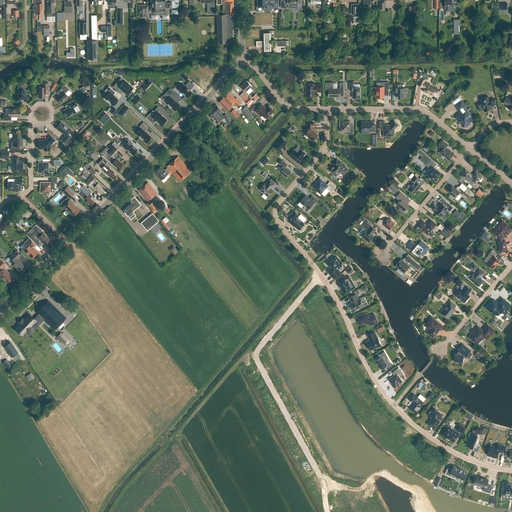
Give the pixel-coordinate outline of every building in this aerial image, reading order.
[(34,6),(33,7),(33,10),(34,11),(34,14),(35,15),(37,15),(37,20),(39,20),(39,19),(39,15),(39,13),(42,13),(42,5),(42,3),(41,3),(41,1),(41,0),(34,0),(34,3),(34,6)] [(47,0),(48,12),(46,12),(46,16),(55,16),(55,12),(54,12),(54,8),(56,8),(56,0),(54,0),(53,0),(47,0)] [(69,0),(73,0),(62,0),(63,0),(64,0),(64,13),(72,13),(72,3),(69,3),(69,0)] [(150,0),(150,1),(151,1),(151,7),(150,7),(150,8),(148,8),(148,7),(139,8),(139,16),(148,16),(148,10),(150,10),(151,11),(151,12),(154,12),(154,13),(157,13),(158,12),(161,12),(162,13),(164,13),(165,12),(167,12),(167,10),(168,10),(168,7),(167,6),(170,6),(170,7),(178,7),(177,0),(170,0),(170,1),(167,1),(168,0),(167,0),(150,0)] [(200,0),(200,3),(207,3),(207,14),(214,14),(214,5),(212,5),(212,3),(214,3),(213,0),(200,0)] [(264,7),(264,8),(264,9),(264,10),(265,10),(265,11),(266,12),(267,12),(268,12),(269,12),(270,12),(271,12),(271,11),(272,11),(272,10),(272,9),(273,8),(279,8),(278,0),(257,0),(258,7),(264,7)] [(455,0),(444,0),(444,9),(447,9),(447,10),(452,10),(452,9),(456,9),(456,3),(455,3),(455,0)] [(234,5),(233,1),(223,2),(224,14),(218,14),(219,43),(224,42),(233,42),(232,14),(234,14),(234,10),(236,10),(235,5),(234,5)] [(499,4),(499,13),(507,13),(507,3),(499,4)] [(88,59),(97,58),(96,15),(91,15),(91,40),(88,40),(88,59)] [(274,41),(271,41),(271,33),(264,33),(264,41),(256,41),(256,47),(264,47),(264,50),(269,50),(272,50),(272,47),(274,47),(274,46),(286,46),(286,45),(289,45),(289,41),(274,41)] [(422,87),(425,79),(427,74),(424,73),(424,74),(421,72),(418,80),(420,81),(418,85),(422,87)] [(124,80),(116,89),(120,93),(123,90),(127,94),(132,88),(124,80)] [(256,87),(252,83),(249,80),(248,81),(247,80),(241,86),(246,92),(250,88),(253,90),(256,87)] [(182,85),(178,89),(187,97),(191,93),(192,92),(190,90),(194,85),(189,81),(185,86),(183,84),(182,85)] [(148,82),(143,87),(146,90),(151,85),(148,82)] [(325,90),(328,90),(328,97),(335,97),(335,98),(340,98),(340,92),(344,92),(344,83),(340,83),(340,89),(333,89),(333,82),(325,82),(325,90)] [(376,87),(376,98),(383,98),(383,91),(384,91),(384,90),(388,90),(388,82),(381,82),(381,87),(376,87)] [(38,87),(38,97),(45,97),(45,90),(48,90),(48,83),(42,83),(42,87),(38,87)] [(315,83),(306,83),(306,97),(313,97),(313,95),(315,95),(315,92),(321,92),(321,84),(315,84),(315,83)] [(360,98),(360,88),(354,88),(354,83),(349,83),(349,90),(352,90),(352,98),(360,98)] [(423,91),(435,96),(436,94),(438,95),(440,91),(438,90),(430,86),(430,85),(426,83),(423,90),(423,91)] [(398,91),(398,98),(405,98),(405,94),(407,94),(407,88),(401,88),(401,84),(395,84),(395,91),(398,91)] [(56,98),(60,102),(68,95),(65,93),(69,89),(64,85),(58,91),(60,93),(56,98)] [(113,95),(116,92),(109,86),(105,91),(107,93),(104,97),(104,98),(103,99),(106,101),(107,100),(112,105),(118,99),(113,95)] [(18,94),(14,98),(18,102),(22,99),(24,101),(30,96),(23,88),(17,93),(18,94)] [(180,105),(174,99),(177,96),(170,89),(165,94),(168,98),(165,102),(175,111),(180,105)] [(219,102),(228,111),(232,107),(231,106),(234,102),(238,106),(241,103),(236,98),(235,99),(229,92),(223,98),(219,102)] [(240,96),(248,105),(247,106),(248,108),(254,102),(249,96),(249,97),(244,92),(240,96)] [(131,101),(134,104),(140,99),(137,95),(131,101)] [(488,96),(480,99),(481,103),(477,104),(479,110),(483,109),(484,111),(492,108),(491,106),(496,104),(494,98),(489,100),(488,96)] [(511,96),(510,98),(505,97),(503,103),(508,105),(507,107),(511,109),(511,96)] [(73,107),(77,105),(75,100),(68,104),(70,107),(63,110),(67,117),(76,112),(73,107)] [(469,113),(465,108),(466,107),(462,100),(455,105),(460,113),(457,115),(457,118),(458,119),(459,120),(460,120),(460,121),(462,121),(464,124),(464,126),(466,126),(469,124),(469,123),(468,122),(472,120),(472,118),(470,115),(469,115),(469,113)] [(219,112),(221,110),(216,104),(212,108),(221,120),(224,118),(219,112)] [(261,104),(255,111),(260,115),(261,114),(267,119),(274,110),(268,105),(266,108),(261,104)] [(121,116),(128,108),(126,107),(119,114),(121,116)] [(156,114),(152,117),(161,126),(163,124),(164,125),(167,121),(166,120),(167,120),(158,112),(160,109),(158,107),(154,111),(156,114)] [(246,107),(242,110),(249,120),(253,117),(246,107)] [(3,119),(11,119),(11,116),(20,116),(20,108),(8,108),(8,115),(3,115),(3,119)] [(212,108),(207,112),(212,118),(214,116),(219,122),(221,120),(212,108)] [(230,112),(236,118),(240,115),(234,109),(230,112)] [(226,113),(223,115),(229,124),(232,122),(226,113)] [(105,114),(99,121),(103,125),(110,118),(105,114)] [(361,130),(372,130),(372,131),(376,131),(376,125),(372,125),(372,121),(368,121),(368,122),(361,122),(361,130)] [(380,130),(383,130),(383,136),(394,136),(394,129),(398,125),(394,121),(391,125),(384,125),(384,121),(380,121),(380,130)] [(56,128),(65,135),(61,140),(66,143),(71,136),(67,133),(71,129),(61,122),(56,128)] [(340,122),(340,132),(348,132),(348,135),(353,134),(353,131),(350,131),(350,122),(340,122)] [(135,134),(145,143),(151,137),(144,131),(147,128),(142,123),(139,126),(141,128),(135,134)] [(307,130),(305,134),(313,141),(314,141),(316,139),(315,138),(318,134),(314,131),(315,129),(315,123),(307,123),(307,130)] [(11,141),(11,150),(18,150),(18,145),(22,145),(22,139),(23,139),(23,133),(13,133),(13,141),(11,141)] [(50,145),(55,140),(50,135),(45,140),(38,140),(38,149),(44,149),(44,150),(50,150),(50,145)] [(112,138),(118,144),(121,141),(115,135),(112,138)] [(273,146),(279,151),(288,141),(282,136),(273,146)] [(123,145),(121,146),(125,150),(127,149),(132,154),(137,149),(131,144),(132,143),(128,139),(127,140),(126,139),(122,144),(123,145)] [(440,153),(449,160),(454,154),(448,149),(446,147),(448,144),(443,140),(439,144),(444,148),(440,153)] [(112,144),(107,150),(111,155),(117,149),(112,144)] [(303,157),(306,153),(301,149),(298,153),(294,150),(290,156),(298,163),(303,157)] [(426,154),(420,149),(417,153),(423,158),(426,154)] [(90,155),(95,161),(99,164),(104,159),(100,155),(95,150),(90,155)] [(107,151),(103,156),(111,164),(114,166),(118,169),(122,164),(116,158),(116,159),(111,155),(107,150),(106,151),(107,151)] [(154,171),(163,182),(167,179),(164,177),(171,171),(180,182),(191,171),(178,156),(166,167),(167,168),(165,170),(163,168),(162,169),(160,166),(154,171)] [(13,163),(12,163),(12,171),(23,171),(23,163),(19,163),(19,157),(13,157),(13,163)] [(261,162),(263,165),(270,160),(267,157),(261,162)] [(332,163),(334,165),(330,170),(336,175),(340,171),(343,174),(347,170),(343,166),(344,165),(336,158),(332,163)] [(429,167),(424,174),(432,180),(439,172),(433,168),(436,164),(430,159),(426,164),(429,167)] [(283,166),(279,171),(286,177),(291,172),(285,167),(287,164),(282,160),(279,163),(283,166)] [(38,169),(38,172),(42,172),(48,172),(48,162),(38,162),(38,169)] [(102,168),(105,171),(105,172),(109,176),(109,175),(113,179),(116,176),(112,172),(113,171),(109,167),(108,168),(105,165),(102,168)] [(88,170),(92,175),(96,171),(92,167),(88,170)] [(466,170),(461,176),(473,186),(482,176),(476,172),(473,176),(466,170)] [(101,193),(104,190),(101,187),(101,186),(98,183),(97,184),(94,181),(96,179),(92,175),(85,182),(89,186),(91,185),(98,191),(99,191),(101,193)] [(413,182),(408,189),(414,194),(421,185),(417,181),(419,179),(414,175),(410,180),(413,182)] [(320,178),(312,187),(321,194),(326,188),(331,193),(336,187),(329,182),(327,185),(320,178)] [(16,179),(16,182),(8,182),(8,190),(13,190),(18,190),(18,186),(22,186),(22,179),(16,179)] [(273,190),(271,188),(275,184),(270,179),(266,184),(265,183),(260,190),(261,191),(261,192),(263,193),(264,193),(268,196),(273,190)] [(40,188),(40,192),(44,192),(50,192),(50,182),(40,182),(40,188)] [(148,182),(138,190),(147,201),(156,193),(148,182)] [(388,188),(395,194),(399,188),(392,182),(388,188)] [(90,194),(92,191),(89,188),(88,189),(82,183),(78,188),(84,193),(81,196),(84,199),(83,199),(87,203),(88,202),(91,205),(94,201),(91,197),(92,196),(90,194)] [(452,186),(448,191),(455,197),(458,194),(461,196),(464,191),(459,187),(457,190),(452,186)] [(68,198),(73,193),(67,187),(63,191),(68,196),(64,199),(67,202),(63,206),(73,216),(74,215),(74,216),(76,214),(76,213),(79,209),(68,198)] [(484,193),(479,190),(476,194),(480,198),(484,193)] [(400,207),(398,209),(403,213),(410,205),(403,200),(405,197),(400,192),(396,197),(401,201),(398,204),(400,207)] [(461,196),(465,200),(469,196),(465,192),(461,196)] [(305,195),(300,201),(309,209),(314,202),(315,204),(318,201),(312,195),(309,198),(305,195)] [(130,200),(129,199),(120,207),(127,216),(140,204),(134,197),(130,200)] [(438,207),(434,204),(431,208),(434,211),(440,216),(446,209),(450,212),(454,207),(446,201),(443,204),(442,202),(438,207)] [(173,212),(168,206),(164,209),(169,215),(173,212)] [(304,223),(298,217),(300,215),(294,210),(289,216),(290,215),(293,218),(289,222),(293,225),(294,225),(299,230),(304,223)] [(461,211),(455,217),(461,222),(466,215),(461,211)] [(158,221),(152,213),(140,223),(147,230),(158,221)] [(15,222),(19,226),(24,220),(19,217),(15,222)] [(392,222),(392,221),(392,220),(391,219),(390,219),(389,219),(387,221),(380,219),(376,223),(385,230),(387,228),(389,228),(390,229),(394,223),(392,222)] [(422,221),(418,226),(428,234),(431,236),(433,234),(434,233),(434,232),(433,231),(431,230),(436,224),(431,220),(427,225),(422,221)] [(499,236),(500,241),(498,241),(500,251),(506,250),(504,240),(502,240),(502,239),(511,228),(502,221),(501,221),(493,230),(493,232),(499,236)] [(376,230),(371,226),(367,222),(362,227),(366,230),(361,235),(369,242),(374,236),(372,235),(376,230)] [(35,234),(33,237),(31,239),(37,245),(39,243),(38,242),(40,240),(45,244),(50,239),(42,232),(43,231),(39,227),(33,233),(35,234)] [(451,233),(444,227),(439,233),(446,239),(451,233)] [(480,237),(487,242),(490,239),(487,237),(489,233),(485,230),(480,237)] [(24,242),(26,244),(22,249),(31,258),(32,257),(33,257),(34,256),(34,255),(37,252),(33,247),(35,244),(29,238),(24,242)] [(416,245),(412,241),(407,246),(418,255),(421,251),(424,254),(429,247),(421,241),(418,244),(418,243),(416,245)] [(174,246),(169,248),(172,255),(177,252),(174,246)] [(492,257),(487,263),(493,269),(500,260),(495,257),(497,254),(492,250),(488,254),(492,257)] [(17,258),(20,254),(16,251),(11,256),(13,258),(11,260),(9,258),(8,257),(6,259),(6,261),(10,264),(11,264),(12,263),(19,270),(24,265),(17,258)] [(464,253),(459,259),(464,263),(466,261),(470,264),(473,261),(464,253)] [(405,258),(407,260),(405,262),(401,259),(396,266),(404,273),(409,266),(407,264),(409,262),(411,263),(413,260),(407,255),(405,258)] [(328,272),(334,278),(340,273),(337,269),(341,266),(341,262),(338,259),(337,258),(336,259),(334,258),(332,257),(327,262),(327,264),(330,267),(330,268),(331,268),(328,270),(328,272)] [(0,271),(0,272),(0,275),(7,282),(13,277),(2,266),(5,264),(0,260),(0,271)] [(473,273),(469,278),(478,286),(483,280),(480,278),(484,272),(479,267),(474,273),(473,273)] [(349,276),(346,278),(345,275),(339,279),(341,282),(338,283),(340,287),(341,287),(344,292),(351,288),(352,290),(355,287),(354,287),(352,283),(353,282),(349,276)] [(466,285),(463,282),(460,285),(461,288),(455,295),(464,302),(468,297),(466,296),(472,290),(466,285)] [(365,287),(362,290),(364,293),(368,290),(369,291),(371,288),(368,284),(365,286),(365,287)] [(356,294),(349,297),(351,301),(351,300),(352,302),(349,304),(353,311),(364,306),(360,298),(358,299),(356,294)] [(492,301),(487,307),(487,308),(494,314),(496,314),(499,310),(500,311),(502,310),(503,310),(505,311),(510,305),(503,299),(499,304),(495,301),(492,301)] [(19,323),(15,328),(22,334),(26,330),(28,332),(33,328),(31,326),(40,316),(54,330),(66,317),(48,300),(36,312),(38,315),(34,319),(29,313),(23,319),(22,319),(19,322),(19,323)] [(447,306),(441,313),(447,318),(451,314),(451,315),(456,310),(454,308),(456,305),(450,300),(446,305),(447,306)] [(358,320),(357,321),(359,325),(365,322),(368,323),(368,324),(370,325),(372,324),(377,322),(375,316),(371,317),(371,316),(369,315),(368,316),(367,315),(364,314),(356,317),(358,320)] [(426,326),(430,329),(427,332),(432,336),(433,336),(441,327),(441,326),(432,318),(431,318),(428,320),(427,320),(427,322),(426,323),(426,326)] [(487,337),(493,330),(487,325),(483,331),(478,327),(470,337),(470,338),(477,344),(485,334),(487,337)] [(366,342),(370,350),(381,345),(377,337),(375,332),(367,335),(370,340),(366,342)] [(61,333),(57,337),(65,344),(69,340),(61,333)] [(12,350),(15,348),(10,340),(7,342),(12,350)] [(463,344),(458,349),(459,350),(457,353),(457,354),(455,354),(454,361),(463,362),(464,357),(467,357),(468,356),(469,358),(473,353),(470,351),(471,351),(463,344)] [(382,356),(375,360),(381,369),(385,367),(387,370),(393,366),(391,363),(388,365),(382,356)] [(10,367),(11,365),(6,360),(2,363),(11,372),(13,369),(10,367)] [(393,372),(395,374),(388,379),(392,384),(391,384),(394,388),(399,385),(398,384),(402,381),(401,379),(401,375),(403,374),(398,368),(393,372)] [(421,382),(418,388),(422,391),(426,385),(421,382)] [(410,408),(415,412),(423,402),(413,394),(409,399),(414,403),(410,408)] [(432,417),(427,423),(434,428),(442,418),(440,416),(442,414),(435,409),(433,412),(432,412),(431,411),(430,412),(429,413),(430,414),(431,415),(430,415),(432,417)] [(465,428),(459,424),(456,429),(462,433),(465,428)] [(452,429),(453,427),(449,425),(448,427),(447,427),(442,434),(454,441),(458,433),(452,429)] [(473,448),(472,450),(479,452),(481,445),(478,444),(482,434),(478,432),(477,435),(470,432),(468,437),(469,437),(466,445),(473,448)] [(492,456),(492,457),(495,458),(495,457),(497,458),(499,452),(503,453),(505,446),(498,444),(497,447),(490,445),(487,455),(492,456)] [(448,467),(445,474),(455,478),(455,476),(463,480),(467,472),(462,469),(459,467),(459,468),(454,465),(452,469),(448,467)] [(477,476),(474,484),(483,487),(482,490),(490,493),(492,486),(487,485),(488,479),(477,476)] [(511,484),(507,483),(507,484),(503,483),(502,494),(511,495),(511,484)]
